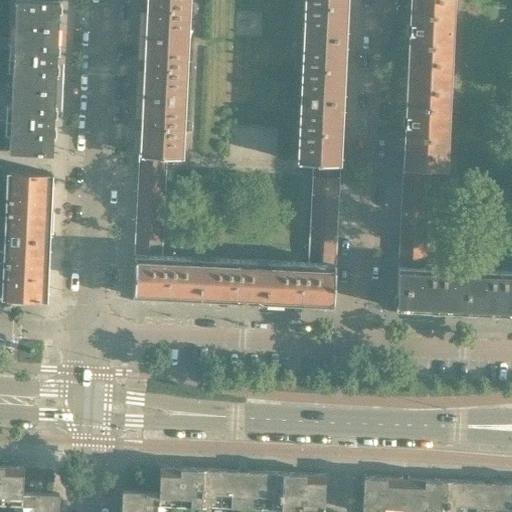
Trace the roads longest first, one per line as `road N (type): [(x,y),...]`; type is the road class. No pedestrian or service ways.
road 1 (tertiary): [(88,416),(511,441)]
road 2 (tertiary): [(511,418),(217,407),(89,391)]
road 3 (residential): [(376,0),(356,344)]
road 4 (residential): [(91,331),(104,0)]
road 5 (residential): [(91,331),(356,344)]
road 6 (residential): [(356,344),(511,352)]
